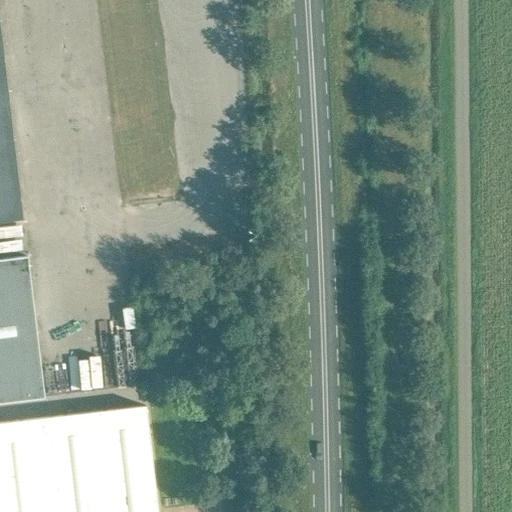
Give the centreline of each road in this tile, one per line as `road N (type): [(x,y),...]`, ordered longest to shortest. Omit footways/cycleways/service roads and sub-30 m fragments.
road 1 (primary): [(324,511),(305,0)]
road 2 (unclassified): [(469,511),(462,0)]
